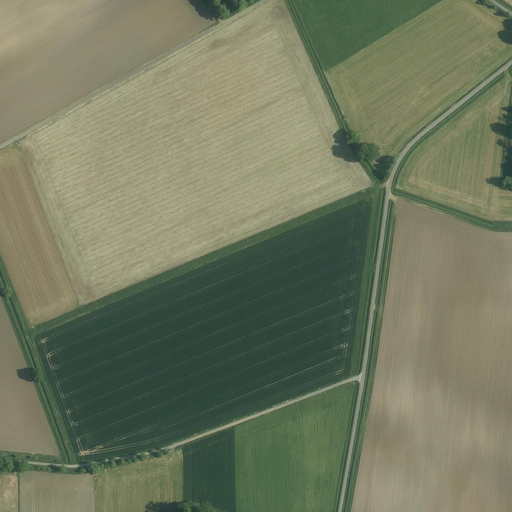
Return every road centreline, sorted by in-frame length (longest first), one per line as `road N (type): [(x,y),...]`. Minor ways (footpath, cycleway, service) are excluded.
road 1 (unclassified): [(339,511),(390,182),(418,137),(511,61)]
road 2 (track): [(390,182),(26,333)]
road 3 (unclassified): [(0,147),(264,0)]
